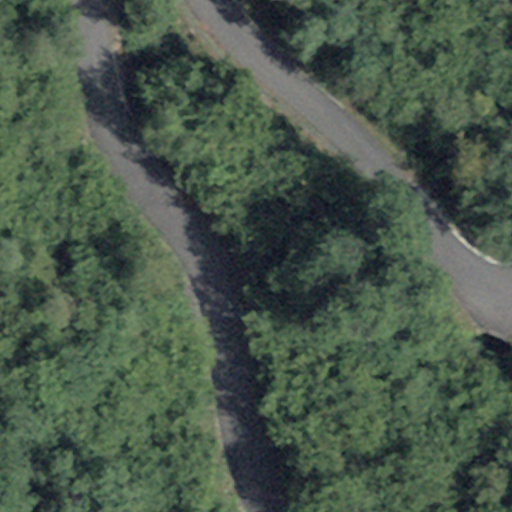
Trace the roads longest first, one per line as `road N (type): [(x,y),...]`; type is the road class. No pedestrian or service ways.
road 1 (unclassified): [(87,0),(114,126),(155,201),(209,272),(260,511)]
road 2 (unclassified): [(511,295),(466,270),(207,0)]
